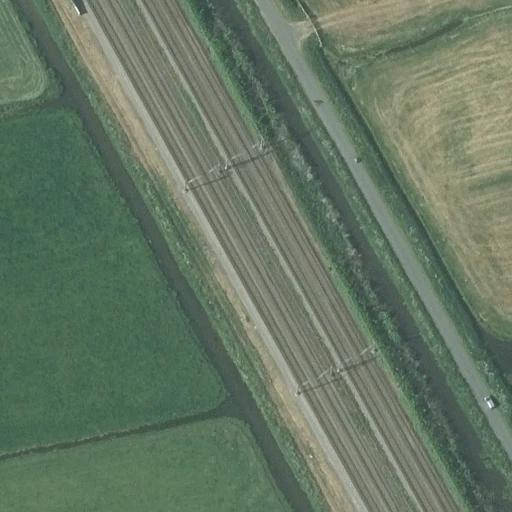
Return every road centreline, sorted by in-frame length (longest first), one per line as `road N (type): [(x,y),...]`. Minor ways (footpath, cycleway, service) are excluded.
road 1 (track): [(46,0),(330,511)]
road 2 (unclassified): [(263,0),(511,447)]
road 3 (track): [(424,0),(282,34)]
